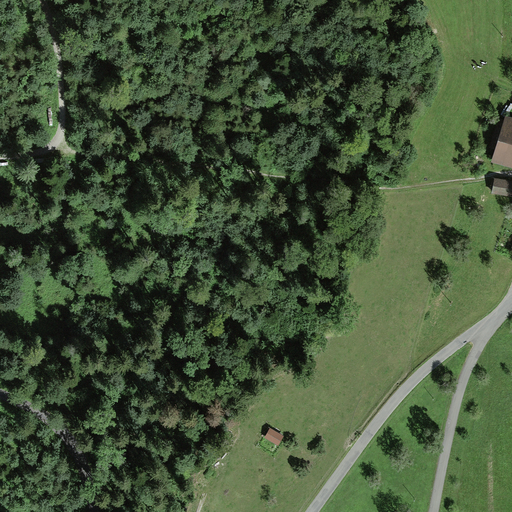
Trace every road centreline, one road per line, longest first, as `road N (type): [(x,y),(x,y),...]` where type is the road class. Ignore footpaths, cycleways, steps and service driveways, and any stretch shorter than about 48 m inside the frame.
road 1 (track): [(58,151),(383,185),(511,173)]
road 2 (unclassified): [(311,511),(404,388),(433,358),(484,327)]
road 3 (track): [(0,155),(58,151),(55,21),(42,0)]
road 4 (residential): [(433,511),(484,327)]
road 5 (track): [(337,0),(319,178)]
road 6 (unclassified): [(0,393),(67,435),(94,511)]
